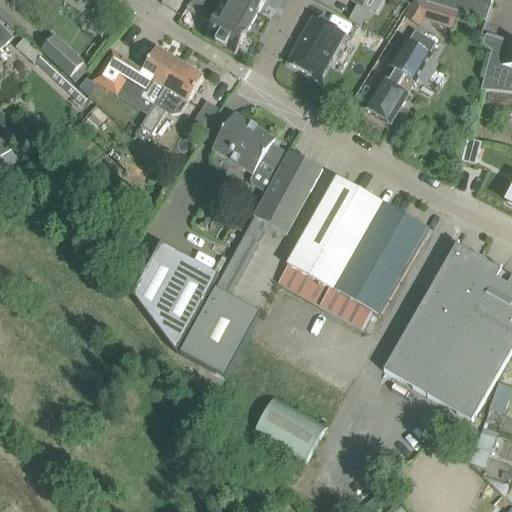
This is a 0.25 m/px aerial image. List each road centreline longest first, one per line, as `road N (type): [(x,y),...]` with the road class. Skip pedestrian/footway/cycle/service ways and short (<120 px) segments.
road 1 (residential): [(258,79),(307,121),(511,231)]
road 2 (residential): [(124,0),(258,79)]
